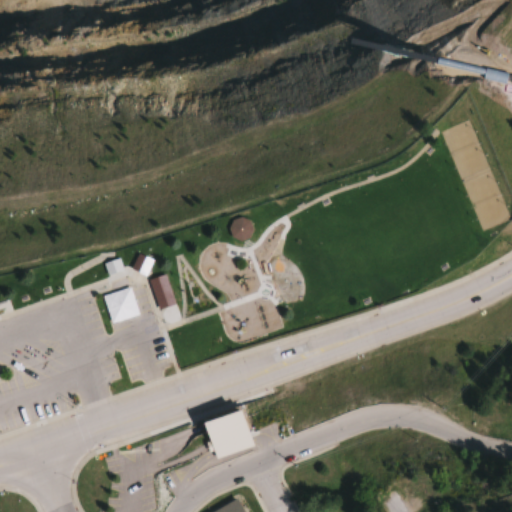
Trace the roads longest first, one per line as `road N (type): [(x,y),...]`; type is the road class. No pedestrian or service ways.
road 1 (primary): [(36,457),(470,300),(511,276)]
road 2 (residential): [(184,511),(201,488),(368,416),(423,417),(468,437)]
